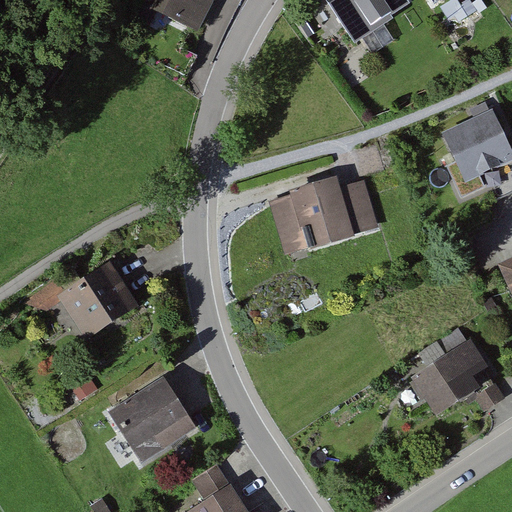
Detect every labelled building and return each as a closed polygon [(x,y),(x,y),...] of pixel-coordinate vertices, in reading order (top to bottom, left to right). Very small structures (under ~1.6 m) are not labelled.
[(216,0),(155,0),(150,10),(197,36),(216,0)] [(341,0),(331,7),(356,47),(394,23),(392,19),(409,8),(404,0),(341,0)] [(511,158),(492,115),(445,137),(468,186),(511,165),(511,158)] [(294,201),(276,206),(291,259),(360,241),(358,233),(382,227),(371,184),(345,191),(342,180),(292,193),(294,201)] [(511,263),(502,268),(511,289),(511,263)] [(118,268),(60,304),(85,342),(143,306),(118,268)] [(471,342),(411,378),(437,421),(482,394),(476,385),(491,376),(471,342)] [(91,379),(72,391),(80,403),(99,391),(91,379)] [(162,382),(111,414),(143,465),(194,433),(162,382)] [(205,502),(230,486),(224,476),(217,466),(211,469),(192,482),(205,502)] [(205,502),(190,511),(246,511),(230,486),(205,502)]
